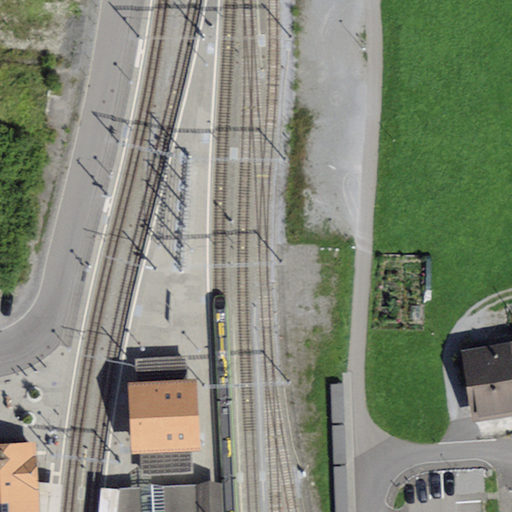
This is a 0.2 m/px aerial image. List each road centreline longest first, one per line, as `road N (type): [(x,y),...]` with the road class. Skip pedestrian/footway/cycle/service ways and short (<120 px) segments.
road 1 (residential): [(0,342),(29,331),(54,296),(117,0)]
road 2 (residential): [(511,448),(365,457)]
